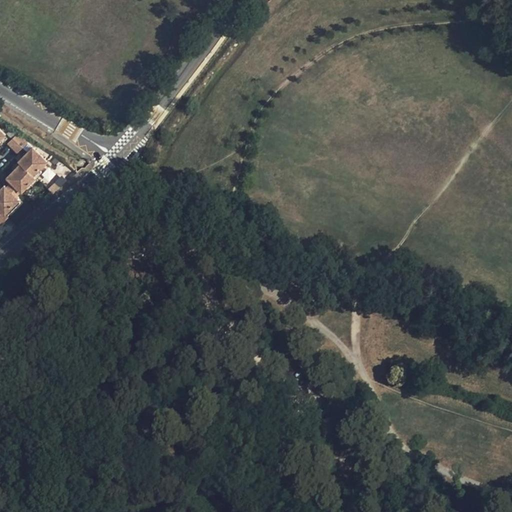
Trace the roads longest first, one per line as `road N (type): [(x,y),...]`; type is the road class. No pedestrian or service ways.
road 1 (track): [(511,480),(410,446),(364,365),(352,314),(359,296)]
road 2 (residential): [(112,158),(239,0)]
road 3 (residential): [(0,258),(112,158)]
road 4 (residential): [(0,85),(112,158)]
